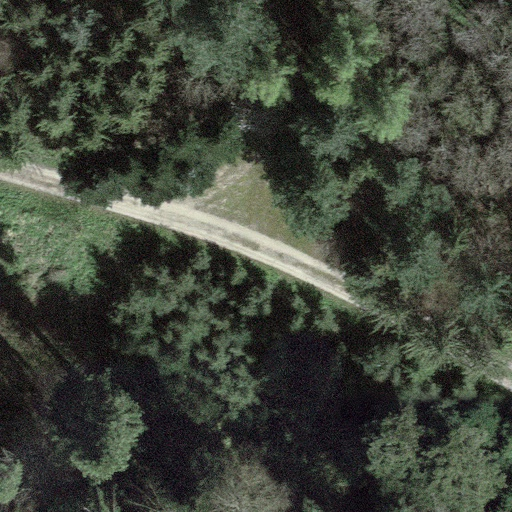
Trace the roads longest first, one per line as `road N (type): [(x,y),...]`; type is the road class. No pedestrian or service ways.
road 1 (track): [(511,338),(464,293),(241,177),(0,132)]
road 2 (track): [(241,177),(267,0)]
